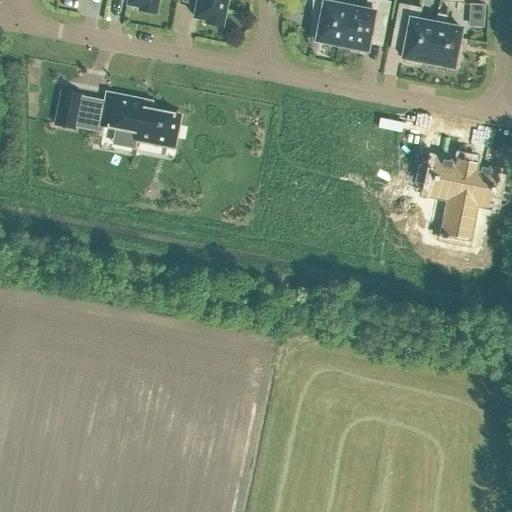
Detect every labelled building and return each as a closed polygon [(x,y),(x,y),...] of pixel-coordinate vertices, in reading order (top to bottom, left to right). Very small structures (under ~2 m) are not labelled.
[(154,12),(156,0),(127,0),(127,4),(139,7),(138,9),(154,12)] [(220,25),(225,0),(196,0),(193,17),(205,20),(205,22),(220,25)] [(277,0),(277,10),(293,10),(292,0),(277,0)] [(314,41),(340,46),(348,8),(334,6),(333,0),(311,0),(311,38),(315,38),(314,41)] [(348,8),(340,46),(349,48),(349,52),(362,54),(362,50),(365,50),(369,25),(383,26),(388,2),(380,0),(365,0),(363,11),(348,8)] [(417,61),(426,63),(434,23),(418,20),(420,8),(397,3),(392,30),(406,32),(401,58),(405,59),(404,63),(417,65),(417,61)] [(467,28),(483,30),(483,6),(469,6),(467,28)] [(436,13),(434,23),(426,63),(452,67),(453,64),(457,65),(460,52),(455,51),(460,28),(444,25),(446,15),(436,13)] [(62,91),(55,124),(73,128),(73,126),(79,96),(79,95),(62,91)] [(105,101),(100,125),(115,128),(135,132),(134,140),(173,147),(179,116),(148,110),(149,106),(141,105),(141,101),(106,94),(105,101)] [(488,208),(495,170),(475,166),(475,164),(456,160),(456,162),(435,158),(428,196),(447,200),(440,233),(469,239),(475,206),(488,208)] [(360,247),(372,249),(374,237),(362,235),(360,247)] [(397,241),(385,239),(382,251),(394,253),(397,241)]
